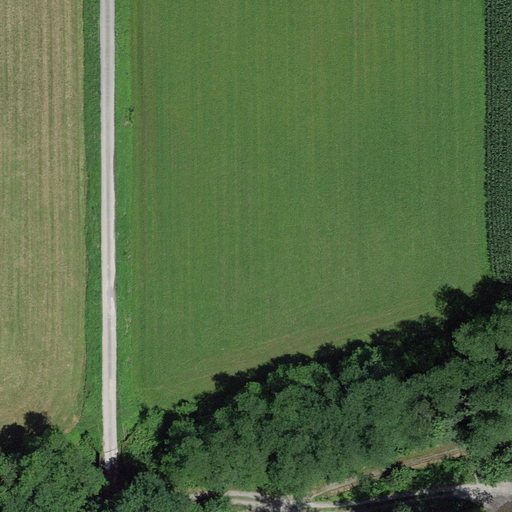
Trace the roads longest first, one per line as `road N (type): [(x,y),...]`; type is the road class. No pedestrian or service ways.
road 1 (track): [(97,511),(98,0)]
road 2 (track): [(284,502),(511,493)]
